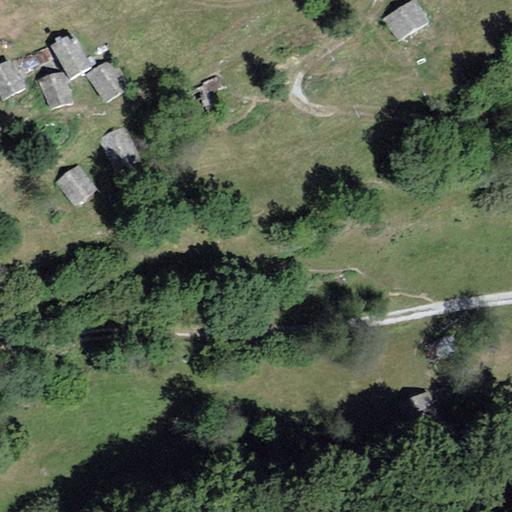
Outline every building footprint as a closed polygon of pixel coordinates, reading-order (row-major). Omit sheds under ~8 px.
[(417,3),(386,20),(399,44),(430,27),(417,3)] [(70,40),(54,47),(65,72),(81,65),(70,40)] [(110,66),(91,76),(104,102),(124,91),(110,66)] [(14,67),(0,72),(0,90),(5,101),(26,91),(14,67)] [(60,70),(37,76),(47,110),(70,103),(60,70)] [(137,159),(126,134),(104,143),(115,168),(137,159)] [(76,168),(56,181),(72,206),(92,192),(76,168)]
